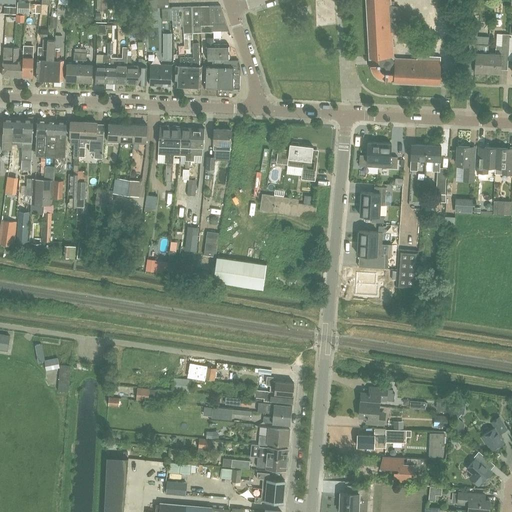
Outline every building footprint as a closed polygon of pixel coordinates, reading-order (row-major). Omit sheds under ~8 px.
[(107,11),(106,0),(97,0),(98,11),(107,11)] [(124,12),(123,0),(115,0),(116,12),(124,12)] [(393,40),(391,41),(391,31),(392,31),(394,31),(395,30),(396,30),(397,29),(398,28),(399,28),(400,27),(401,26),(402,24),(402,23),(403,22),(403,21),(403,19),(403,18),(403,17),(403,15),(403,14),(402,13),(402,12),(401,10),(400,9),(399,8),(398,8),(397,7),(396,6),(394,6),(393,5),(394,1),(393,1),(391,1),(389,1),(389,0),(366,0),(369,58),(371,58),(371,64),(370,64),(370,66),(371,66),(372,69),(375,75),(377,77),(379,79),(382,79),(384,80),(385,82),(387,82),(387,80),(393,80),(393,82),(439,84),(440,61),(396,58),(392,56),(392,47),(394,46),(393,40)] [(183,25),(182,6),(172,6),(172,25),(183,25)] [(183,32),(192,32),(191,6),(182,6),(183,25),(183,32)] [(201,32),(201,24),(200,6),(191,6),(192,32),(201,32)] [(200,6),(201,24),(209,24),(209,6),(200,6)] [(209,24),(222,24),(227,24),(221,6),(209,6),(209,24)] [(25,14),(16,14),(15,22),(24,22),(25,14)] [(107,24),(97,24),(97,34),(106,34),(107,24)] [(172,32),(163,32),(163,58),(166,58),(167,59),(168,59),(169,58),(172,58),(172,32)] [(212,60),(221,60),(228,60),(228,59),(228,44),(213,44),(213,38),(208,38),(208,60),(212,60)] [(104,42),(104,52),(112,52),(112,42),(104,42)] [(193,42),(193,57),(191,86),(200,86),(201,66),(199,66),(200,43),(193,42)] [(24,44),(23,60),(22,77),(25,77),(26,78),(29,79),(30,77),(32,77),(34,45),(24,44)] [(474,71),(486,72),(487,51),(481,51),(481,44),(468,44),(467,64),(474,64),(474,71)] [(507,66),(508,51),(508,46),(496,45),(496,51),(487,51),(486,72),(499,73),(500,66),(507,66)] [(127,65),(127,55),(128,46),(124,46),(123,55),(123,57),(118,57),(117,65),(116,83),(126,83),(127,65)] [(9,76),(12,76),(13,47),(3,47),(2,76),(3,76),(5,77),(8,77),(9,76)] [(21,77),(22,77),(23,60),(18,60),(19,48),(13,47),(12,76),(15,77),(16,78),(19,78),(21,77)] [(37,79),(45,79),(46,47),(38,47),(37,79)] [(45,79),(54,80),(55,60),(50,60),(51,47),(46,47),(45,79)] [(54,80),(62,80),(63,60),(59,60),(59,48),(55,48),(55,60),(54,80)] [(66,80),(79,81),(80,48),(75,48),(75,52),(74,52),(73,63),(66,63),(66,80)] [(80,48),(79,81),(91,81),(92,64),(86,64),(87,52),(86,52),(86,49),(80,48)] [(95,81),(106,82),(107,54),(103,54),(102,64),(96,63),(95,81)] [(107,54),(106,82),(116,83),(117,65),(111,64),(111,54),(107,54)] [(126,83),(138,84),(139,66),(138,66),(138,65),(131,65),(132,55),(127,55),(127,65),(126,83)] [(175,85),(183,85),(184,56),(180,56),(180,65),(176,65),(175,85)] [(183,85),(191,86),(193,57),(184,56),(183,85)] [(139,66),(138,84),(146,84),(147,66),(143,66),(143,59),(139,58),(138,65),(138,66),(139,66)] [(239,87),(239,66),(235,66),(235,59),(228,59),(228,60),(221,60),(212,60),(212,64),(216,64),(216,66),(217,66),(217,87),(233,88),(233,87),(239,87)] [(171,85),(172,65),(151,64),(150,84),(171,85)] [(217,66),(216,66),(204,66),(203,86),(217,87),(217,66)] [(12,143),(12,133),(13,118),(4,117),(3,133),(8,133),(8,142),(5,142),(4,157),(11,157),(12,143)] [(13,118),(12,133),(12,143),(17,143),(16,160),(21,160),(22,143),(22,141),(23,118),(13,118)] [(33,119),(23,118),(22,141),(22,143),(22,151),(31,151),(32,144),(32,134),(33,119)] [(36,134),(35,154),(45,154),(46,145),(46,135),(47,119),(37,119),(36,134)] [(46,145),(45,154),(55,155),(55,145),(55,143),(57,120),(47,119),(46,135),(46,145)] [(55,145),(55,155),(59,155),(65,155),(66,136),(67,121),(57,120),(55,143),(55,145)] [(79,147),(79,144),(81,121),(70,121),(70,136),(70,144),(74,144),(73,158),(74,158),(73,171),(78,171),(78,170),(78,156),(79,147)] [(96,122),(81,121),(79,144),(79,147),(85,147),(85,143),(86,137),(90,137),(95,137),(96,137),(96,133),(96,124),(96,122)] [(108,141),(121,141),(122,123),(109,122),(108,141)] [(134,123),(122,123),(121,141),(133,142),(134,123)] [(134,123),(133,142),(133,148),(138,148),(138,142),(147,142),(147,124),(134,123)] [(164,162),(166,162),(168,162),(170,127),(168,127),(167,125),(163,125),(162,126),(160,126),(158,151),(165,152),(164,162)] [(180,145),(181,127),(178,127),(177,125),(173,125),(172,127),(170,127),(168,162),(166,162),(164,181),(172,181),(173,159),(174,152),(179,153),(180,145)] [(189,160),(189,155),(191,128),(181,127),(180,145),(179,153),(185,153),(185,155),(185,160),(185,169),(189,169),(190,160),(189,160)] [(191,128),(189,155),(189,160),(190,160),(194,160),(194,153),(201,154),(202,146),(203,146),(204,128),(198,128),(198,127),(192,127),(192,128),(191,128)] [(230,149),(231,129),(214,129),(213,149),(230,149)] [(103,134),(96,133),(96,137),(95,137),(90,137),(89,150),(94,150),(102,151),(103,134)] [(302,167),(301,179),(315,181),(316,169),(313,168),(315,153),(312,152),(313,147),(299,145),(299,142),(292,141),(291,144),(290,144),(288,158),(287,165),(302,167)] [(366,166),(378,167),(379,143),(367,142),(367,155),(360,154),(359,166),(366,166)] [(391,143),(379,143),(378,167),(397,168),(398,156),(391,156),(391,143)] [(418,159),(424,159),(425,145),(411,144),(410,170),(417,170),(418,159)] [(439,171),(440,167),(441,145),(425,145),(424,159),(433,160),(432,171),(439,171)] [(457,146),(456,164),(463,165),(463,171),(463,180),(474,181),(474,172),(475,157),(469,156),(469,147),(457,146)] [(477,157),(476,172),(487,173),(488,166),(495,166),(495,148),(483,147),(483,157),(477,157)] [(495,166),(494,173),(501,173),(511,174),(511,173),(511,158),(507,158),(507,148),(495,148),(495,166)] [(205,169),(207,169),(214,169),(215,157),(206,156),(205,169)] [(51,177),(51,166),(42,166),(42,177),(51,177)] [(78,171),(78,174),(76,206),(85,207),(85,197),(87,197),(87,191),(85,191),(85,177),(84,177),(84,170),(78,170),(78,171)] [(67,206),(76,206),(78,174),(73,173),(68,173),(67,206)] [(14,194),(16,177),(5,176),(3,193),(14,194)] [(113,193),(127,195),(129,180),(115,178),(113,190),(113,193)] [(445,179),(436,178),(435,193),(445,193),(445,179)] [(43,212),(43,203),(44,179),(36,179),(33,179),(32,186),(32,203),(31,202),(30,214),(43,214),(43,212)] [(44,179),(43,203),(51,203),(53,179),(44,179)] [(64,180),(55,179),(53,197),(62,198),(64,180)] [(194,194),(194,179),(186,179),(186,194),(194,194)] [(129,180),(127,195),(133,196),(139,197),(141,181),(129,180)] [(380,204),(380,205),(385,205),(386,187),(374,186),(374,192),(361,192),(361,203),(380,204)] [(112,193),(113,193),(113,190),(97,188),(95,203),(111,205),(112,193)] [(260,210),(290,215),(314,218),(316,207),(299,204),(300,201),(262,195),(260,210)] [(463,198),(463,211),(471,212),(471,199),(463,198)] [(497,200),(497,201),(494,200),(493,213),(510,215),(511,201),(497,200)] [(380,204),(361,203),(360,215),(372,216),(371,222),(384,223),(384,216),(379,216),(380,205),(380,204)] [(44,212),(42,241),(50,241),(51,212),(44,212)] [(1,221),(0,227),(0,243),(14,246),(16,222),(1,221)] [(27,249),(29,223),(18,222),(16,248),(27,249)] [(358,242),(382,244),(383,232),(382,232),(383,226),(378,225),(378,232),(359,230),(358,242)] [(207,231),(204,255),(216,257),(219,233),(207,231)] [(187,233),(185,250),(196,251),(198,234),(187,233)] [(42,253),(42,246),(42,243),(31,242),(31,252),(42,253)] [(381,255),(382,244),(358,242),(357,254),(359,254),(369,255),(368,267),(384,268),(385,256),(381,255)] [(76,245),(64,245),(64,256),(75,257),(76,245)] [(78,246),(77,257),(87,259),(88,247),(78,246)] [(416,288),(418,250),(398,249),(396,287),(416,288)] [(216,257),(212,281),(262,288),(265,264),(216,257)] [(168,265),(168,261),(147,259),(145,270),(167,273),(168,265)] [(167,273),(167,274),(175,275),(176,266),(168,265),(167,273)] [(212,269),(197,267),(195,278),(210,280),(212,269)] [(356,272),(355,283),(377,284),(377,273),(356,272)] [(376,296),(377,284),(355,283),(355,294),(376,296)] [(10,335),(0,333),(0,348),(7,350),(10,335)] [(45,360),(41,344),(36,344),(39,362),(44,361),(45,366),(46,370),(44,371),(48,370),(46,370),(46,369),(60,367),(58,358),(45,360)] [(190,363),(188,377),(204,380),(205,378),(214,380),(216,368),(190,363)] [(71,366),(60,365),(58,391),(69,392),(71,366)] [(272,386),(271,393),(293,395),(294,383),(273,381),(273,377),(268,376),(267,385),(272,386)] [(190,379),(174,378),(173,391),(189,392),(190,379)] [(361,391),(360,404),(379,405),(379,401),(387,401),(387,400),(394,401),(394,393),(392,393),(393,388),(375,387),(375,393),(368,392),(361,391)] [(148,401),(149,389),(137,388),(136,400),(148,401)] [(293,395),(271,393),(268,391),(255,389),(254,397),(264,398),(264,400),(292,403),(293,395)] [(108,406),(109,406),(119,406),(119,397),(109,397),(108,406)] [(450,399),(436,398),(435,409),(449,410),(450,399)] [(462,416),(464,399),(454,398),(452,415),(462,416)] [(259,402),(258,412),(273,413),(291,415),(292,405),(259,402)] [(360,404),(359,416),(365,416),(373,417),(372,423),(383,424),(384,417),(381,417),(381,411),(378,411),(379,405),(360,404)] [(233,409),(212,407),(211,417),(224,418),(232,419),(232,413),(233,409)] [(263,416),(263,422),(272,423),(277,423),(284,424),(290,424),(291,415),(273,413),(272,417),(263,416)] [(448,416),(435,415),(434,426),(447,427),(448,416)] [(506,429),(498,417),(490,422),(494,428),(482,436),(482,437),(481,438),(485,444),(486,443),(491,451),(504,442),(498,434),(506,429)] [(450,429),(461,431),(463,420),(452,418),(450,429)] [(267,443),(280,444),(288,445),(289,429),(268,427),(267,436),(259,435),(259,440),(252,439),(251,443),(267,445),(267,443)] [(405,436),(405,430),(404,430),(393,429),(374,429),(374,435),(357,434),(357,447),(385,447),(385,442),(405,443),(405,436)] [(431,432),(430,456),(443,457),(444,433),(431,432)] [(198,451),(208,452),(210,452),(212,439),(199,438),(198,451)] [(288,449),(268,447),(258,446),(257,457),(287,459),(288,449)] [(483,483),(491,472),(486,468),(491,463),(478,452),(473,457),(474,458),(466,469),(472,474),(469,478),(478,485),(481,481),(483,483)] [(391,471),(393,471),(393,479),(411,480),(411,472),(420,472),(426,464),(426,458),(382,456),(379,467),(391,468),(391,471)] [(106,470),(127,471),(128,458),(106,457),(106,470)] [(286,470),(287,459),(257,457),(256,467),(286,470)] [(232,459),(231,466),(249,469),(250,461),(232,459)] [(166,472),(187,472),(187,463),(166,463),(166,472)] [(196,477),(216,478),(216,466),(196,465),(196,477)] [(231,467),(219,467),(218,478),(231,478),(231,467)] [(232,469),(231,481),(239,482),(240,470),(232,469)] [(127,471),(106,470),(105,483),(126,484),(127,471)] [(257,472),(257,479),(263,479),(262,488),(284,490),(285,481),(269,479),(269,473),(257,472)] [(167,479),(166,492),(187,493),(188,481),(167,479)] [(432,479),(432,486),(442,487),(442,479),(432,479)] [(105,483),(105,496),(125,497),(126,484),(105,483)] [(370,486),(347,485),(347,493),(340,492),(339,511),(354,511),(357,511),(358,499),(369,500),(370,486)] [(255,497),(254,503),(261,503),(261,501),(282,503),(284,490),(262,488),(261,497),(255,497)] [(467,505),(467,511),(481,511),(487,511),(489,501),(484,500),(484,494),(475,493),(457,492),(456,504),(467,505)] [(124,510),(125,497),(105,496),(104,509),(124,510)] [(146,511),(211,511),(212,507),(160,503),(159,511),(147,511),(146,511)]
